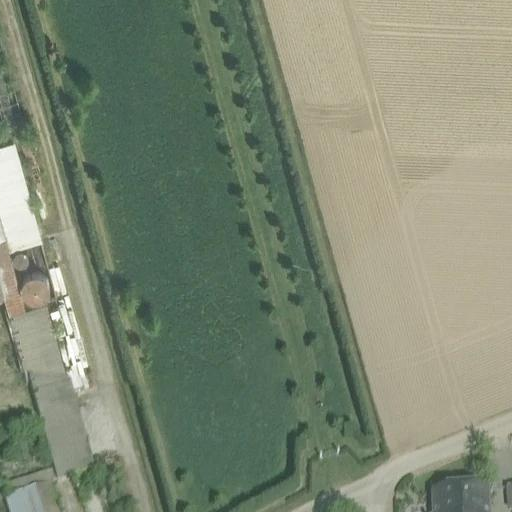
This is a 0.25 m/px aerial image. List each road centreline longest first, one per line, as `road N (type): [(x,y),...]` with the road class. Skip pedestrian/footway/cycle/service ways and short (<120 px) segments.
road 1 (track): [(146,511),(4,0)]
road 2 (track): [(511,421),(304,511)]
